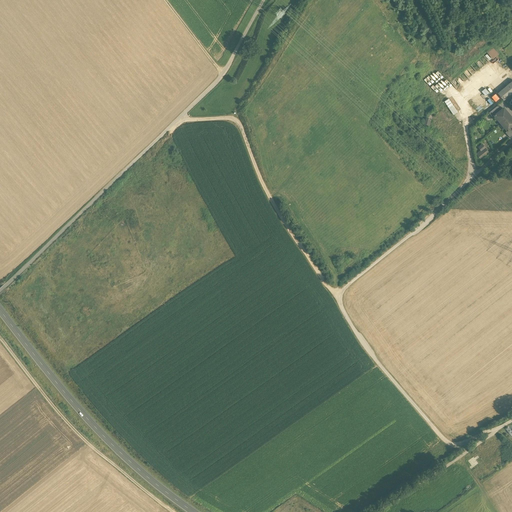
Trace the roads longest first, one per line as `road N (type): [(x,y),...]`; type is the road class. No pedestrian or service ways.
road 1 (track): [(479,170),(335,295),(364,346),(454,448),(494,432)]
road 2 (track): [(263,0),(212,85),(0,291)]
road 3 (secondary): [(0,310),(87,419),(193,511)]
road 4 (track): [(177,511),(82,439),(0,327)]
road 5 (track): [(335,295),(274,203),(236,119)]
road 6 (track): [(380,511),(511,420)]
